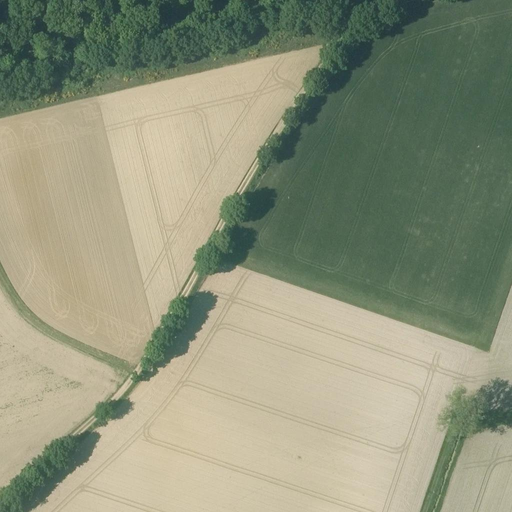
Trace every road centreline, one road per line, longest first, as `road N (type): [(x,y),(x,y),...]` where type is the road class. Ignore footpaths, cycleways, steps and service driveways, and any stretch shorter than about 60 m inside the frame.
road 1 (track): [(0,509),(134,371),(357,25),(385,3),(406,0)]
road 2 (track): [(0,269),(31,318),(134,371)]
